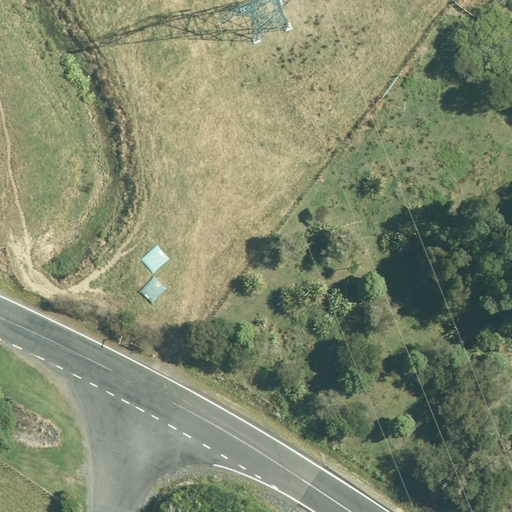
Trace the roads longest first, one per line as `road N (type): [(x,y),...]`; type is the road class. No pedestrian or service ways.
road 1 (tertiary): [(154,389),(352,511)]
road 2 (tertiary): [(0,317),(154,389)]
road 3 (unclassified): [(154,389),(121,511)]
